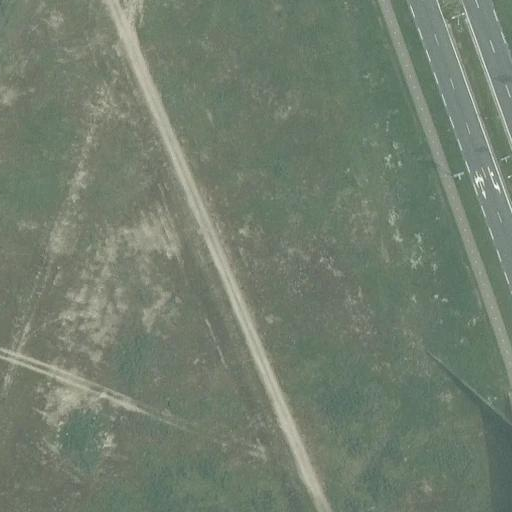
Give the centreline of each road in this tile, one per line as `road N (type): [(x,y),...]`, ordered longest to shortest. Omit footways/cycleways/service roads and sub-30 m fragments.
road 1 (track): [(107,0),(321,511)]
road 2 (tertiary): [(420,0),(511,261)]
